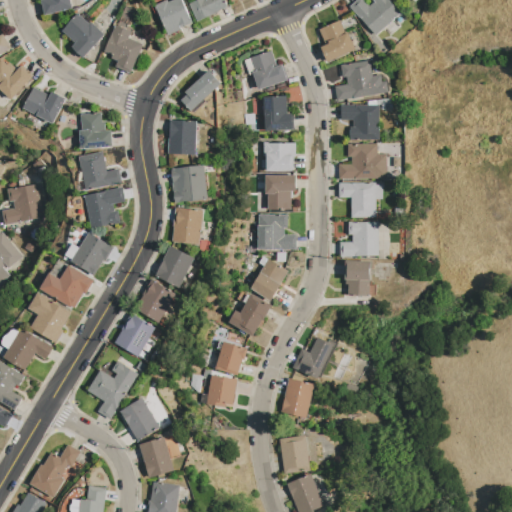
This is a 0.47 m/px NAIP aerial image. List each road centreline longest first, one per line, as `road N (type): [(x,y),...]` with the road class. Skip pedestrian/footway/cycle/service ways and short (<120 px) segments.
road 1 (tertiary): [(0,484),(142,247),(149,203),(141,156),(145,106),(168,69),(303,0)]
road 2 (residential): [(282,11),(318,87),(325,223),(270,415),(272,477),(285,511)]
road 3 (residential): [(145,106),(88,87),(58,61),(23,0)]
road 4 (residential): [(45,409),(94,435),(125,472),(127,511)]
